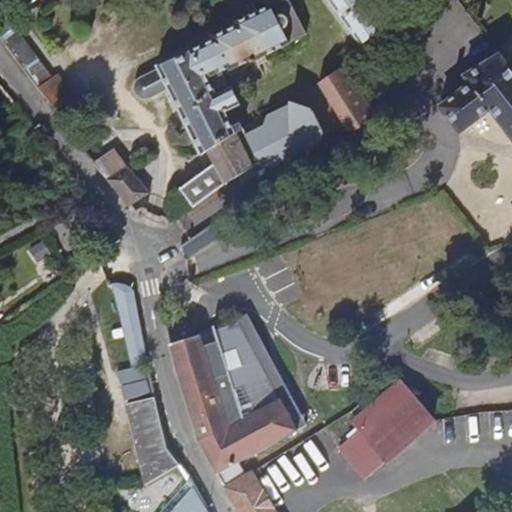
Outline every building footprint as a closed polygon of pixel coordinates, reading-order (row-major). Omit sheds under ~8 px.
[(294,6),(290,0),(264,0),(267,5),(235,21),(236,24),(213,35),(213,38),(159,64),(160,67),(139,77),(137,79),(135,82),(134,86),(134,91),(136,94),(139,97),(142,100),(146,100),(152,99),(170,89),(202,154),(209,149),(215,162),(180,188),(194,207),(222,186),(254,166),(263,162),(264,162),(266,167),(263,169),(269,171),(269,169),(324,141),(325,138),(327,130),(317,109),(295,102),(271,113),(268,124),(250,133),(250,131),(242,117),(232,122),(227,112),(242,104),(232,85),(217,92),(215,89),(228,82),(222,70),(229,66),(231,69),(254,57),(255,60),(292,40),(285,26),(288,25),(289,23),(289,21),(289,18),(288,16),(285,14),(282,12),(294,6)] [(334,0),(365,42),(380,31),(357,0),(334,0)] [(0,6),(0,37),(38,89),(54,77),(0,6)] [(511,134),(511,69),(499,53),(467,78),(473,86),(443,108),(463,134),(481,120),(493,110),(511,134)] [(406,54),(375,77),(404,115),(434,92),(406,54)] [(349,130),(378,120),(361,93),(356,94),(340,68),(320,84),(328,96),(349,130)] [(38,89),(54,111),(74,96),(58,74),(54,77),(38,89)] [(93,161),(107,179),(127,166),(115,148),(93,161)] [(107,179),(131,207),(151,192),(129,165),(127,166),(107,179)] [(178,245),(184,259),(217,244),(211,230),(178,245)] [(135,289),(128,284),(118,279),(111,280),(131,363),(148,359),(135,289)] [(271,395),(286,386),(250,316),(214,328),(218,339),(205,344),(201,333),(170,344),(197,440),(217,475),(224,488),(246,476),(239,464),(298,431),(281,399),(275,402),(271,395)] [(116,369),(119,382),(146,375),(143,362),(116,369)] [(147,378),(120,385),(124,397),(150,390),(147,378)] [(401,385),(356,422),(363,431),(340,452),(366,481),(433,422),(401,385)] [(298,431),(308,426),(286,386),(271,395),(275,402),(281,399),(298,431)] [(148,484),(167,473),(182,464),(169,448),(157,396),(128,402),(148,484)] [(273,511),(251,473),(246,476),(224,488),(238,511),(273,511)] [(211,511),(209,506),(206,499),(192,478),(161,511),(211,511)]
